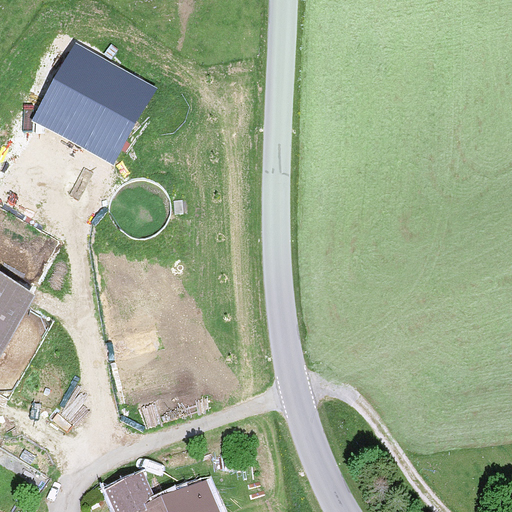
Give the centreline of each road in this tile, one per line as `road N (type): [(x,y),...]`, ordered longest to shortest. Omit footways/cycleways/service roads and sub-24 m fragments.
road 1 (tertiary): [(344,511),(314,451),(282,322),(276,214),(283,0)]
road 2 (track): [(295,390),(330,386),(360,402),(440,511)]
